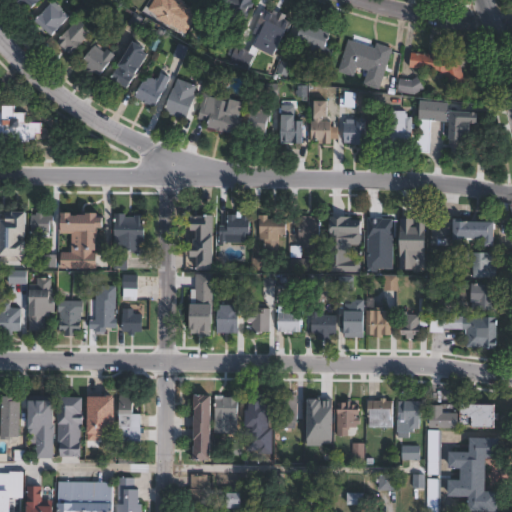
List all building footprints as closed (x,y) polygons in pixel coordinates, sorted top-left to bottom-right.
[(38,0),(26,12),(14,0),(38,0)] [(69,16),(49,35),(35,20),(52,4),(50,2),(52,0),(54,0),(63,9),(62,10),(69,16)] [(164,0),(166,1),(155,18),(144,11),(151,0),(164,0)] [(251,0),(247,10),(238,30),(212,17),(220,0),(233,0),(238,2),(239,0),(251,0)] [(265,9),(273,13),(274,9),(278,11),(279,10),(287,15),(285,18),(293,22),(288,32),(286,30),(284,34),(288,36),(283,47),(279,46),(275,55),(253,44),(250,51),(258,55),(252,69),(231,58),(237,45),(238,46),(244,33),(251,37),(265,9)] [(175,27),(178,29),(176,31),(172,29),(157,20),(163,11),(178,19),(176,22),(178,23),(175,27)] [(95,27),(72,54),(57,41),(81,14),(95,27)] [(336,49),(331,62),(316,57),(314,64),(300,60),(304,47),(296,44),(303,24),(330,33),(326,46),(336,49)] [(348,39),(376,47),(377,43),(393,48),(380,90),(364,85),(368,70),(357,67),(354,77),(338,72),(348,39)] [(97,42),(107,49),(108,48),(115,54),(100,76),(94,72),(92,76),(83,70),(86,66),(82,62),(93,47),(97,42)] [(142,63),(127,88),(121,85),(119,88),(109,82),(128,50),(136,55),(134,58),(142,63)] [(412,52),(425,54),(425,53),(441,55),(441,56),(459,59),(467,85),(465,85),(468,96),(458,99),(455,88),(450,90),(446,74),(440,73),(441,71),(410,67),(412,52)] [(171,77),(154,107),(134,96),(144,80),(145,80),(148,74),(157,80),(162,72),(171,77)] [(418,76),(424,88),(415,94),(398,92),(400,78),(412,80),(418,76)] [(197,85),(194,94),(196,95),(187,120),(164,112),(173,88),(174,88),(178,78),(197,85)] [(357,93),(356,110),(344,109),(346,92),(357,93)] [(209,105),(213,106),(215,98),(229,102),(227,108),(229,108),(231,99),(245,102),(241,115),(234,113),(233,116),(238,117),(233,133),(223,130),(223,132),(217,130),(217,129),(207,127),(211,112),(209,112),(208,117),(198,115),(203,93),(212,95),(209,105)] [(328,100),(328,116),(323,116),(323,121),(332,121),(331,144),(318,144),(319,139),(312,139),(312,121),(314,121),(315,100),(328,100)] [(450,102),(449,121),(432,120),(430,152),(418,152),(421,100),(450,102)] [(15,105),(15,112),(26,112),(26,122),(41,121),(42,133),(36,133),(36,139),(30,139),(30,144),(22,144),(22,140),(0,140),(0,106),(1,111),(2,111),(2,105),(15,105)] [(272,109),(270,122),(268,121),(266,133),(248,131),(251,107),(272,109)] [(492,113),(490,146),(478,145),(479,124),(473,123),(472,132),(466,132),(464,153),(452,152),(453,140),(450,139),(451,110),(492,113)] [(407,111),(407,117),(414,117),(414,124),(416,124),(416,129),(413,129),(413,145),(374,146),(374,130),(387,130),(386,111),(407,111)] [(309,122),(308,143),(293,143),(293,142),(281,141),(282,121),(293,122),(294,120),(303,120),(303,121),(309,122)] [(367,121),(366,144),(352,144),(352,143),(345,143),(345,126),(357,126),(357,121),(367,121)] [(91,211),(91,214),(101,214),(100,223),(97,223),(97,235),(102,235),(101,247),(94,247),(94,250),(80,250),(80,246),(72,246),(73,234),(78,234),(78,223),(74,223),(74,213),(83,214),(83,210),(91,211)] [(45,212),(45,215),(53,215),(53,226),(50,226),(50,232),(31,232),(32,215),(36,215),(36,212),(45,212)] [(126,213),(126,217),(135,217),(134,215),(145,215),(145,254),(134,254),(134,251),(125,251),(125,253),(114,253),(114,219),(116,219),(116,213),(126,213)] [(22,258),(0,258),(0,214),(24,215),(22,258)] [(213,214),(213,238),(216,238),(216,244),(212,244),(212,267),(204,267),(204,269),(185,269),(185,256),(195,256),(195,242),(192,242),(192,249),(188,249),(188,242),(185,242),(184,224),(191,224),(191,215),(203,215),(203,214),(213,214)] [(238,214),(238,217),(241,217),(241,216),(250,216),(250,243),(219,243),(219,226),(229,226),(229,214),(238,214)] [(287,219),(287,235),(279,235),(279,239),(279,248),(266,248),(266,240),(260,240),(261,215),(268,215),(268,219),(287,219)] [(313,216),(313,218),(320,218),(320,235),(323,235),(323,243),(314,243),(314,248),(302,248),(302,258),(291,258),(291,246),(302,246),(302,242),(299,242),(300,215),(313,216)] [(356,215),(356,216),(364,217),(364,228),(368,229),(368,216),(396,217),(396,241),(383,240),(383,246),(335,244),(335,216),(343,216),(343,215),(356,215)] [(400,267),(414,267),(414,258),(424,258),(424,218),(400,218),(400,267)] [(496,220),(495,246),(486,246),(487,239),(461,238),(461,243),(454,243),(454,219),(496,220)] [(452,245),(433,245),(434,226),(452,227),(452,245)] [(475,249),(475,252),(498,253),(497,261),(493,261),(493,266),(498,266),(498,278),(474,278),(474,259),(457,259),(457,249),(475,249)] [(58,255),(57,268),(43,268),(43,255),(58,255)] [(128,269),(114,269),(114,256),(128,256),(128,269)] [(350,272),(327,272),(327,257),(350,257),(350,272)] [(309,259),(309,271),(289,271),(290,259),(309,259)] [(27,271),(27,285),(8,285),(8,271),(27,271)] [(322,274),(322,291),(309,290),(309,274),(322,274)] [(137,301),(123,301),(123,275),(139,275),(139,289),(137,289),(137,301)] [(399,276),(399,291),(385,291),(386,276),(399,276)] [(51,288),(51,294),(54,294),(53,314),(48,314),(48,316),(43,316),(43,331),(27,331),(28,289),(36,289),(36,278),(50,278),(50,288),(51,288)] [(489,285),(489,289),(495,289),(494,296),(497,296),(497,311),(472,310),(472,299),(471,299),(471,296),(472,296),(472,291),(466,291),(466,285),(489,285)] [(196,303),(196,310),(209,310),(209,333),(199,333),(199,330),(188,330),(188,292),(201,292),(201,303),(196,303)] [(458,312),(438,313),(438,299),(458,298),(458,312)] [(84,301),(84,313),(81,313),(81,332),(76,332),(76,336),(65,336),(65,332),(59,332),(60,312),(58,312),(59,301),(84,301)] [(0,302),(10,302),(10,308),(21,308),(22,332),(13,332),(13,335),(0,335),(0,302)] [(230,305),(230,310),(239,310),(239,333),(217,333),(217,310),(221,310),(221,305),(230,305)] [(325,305),(325,316),(338,316),(338,335),(330,335),(330,340),(318,339),(318,335),(311,335),(312,312),(317,312),(317,305),(325,305)] [(305,312),(305,320),(304,320),(304,326),(301,325),(301,329),(302,329),(302,331),(301,331),(301,332),(293,332),(293,334),(284,334),(284,332),(278,332),(279,306),(291,306),(291,311),(304,311),(304,312),(305,312)] [(271,308),(270,332),(261,332),(261,334),(252,334),(252,333),(247,333),(247,326),(252,326),(252,322),(246,322),(247,312),(257,312),(257,308),(271,308)] [(383,308),(383,311),(392,311),(392,335),(383,335),(383,338),(373,338),(373,335),(367,335),(368,311),(375,311),(375,308),(383,308)] [(111,309),(111,321),(114,321),(114,330),(103,330),(103,335),(91,335),(91,332),(86,332),(86,322),(92,322),(92,309),(111,309)] [(143,314),(142,332),(135,332),(135,336),(129,335),(129,332),(122,332),(123,309),(135,309),(134,314),(143,314)] [(408,311),(408,314),(428,314),(428,335),(415,335),(415,339),(407,339),(407,335),(401,335),(401,326),(403,326),(403,311),(408,311)] [(465,317),(465,318),(482,318),(482,317),(498,317),(497,349),(484,349),(484,347),(468,347),(468,336),(466,336),(466,330),(445,330),(445,333),(431,332),(431,316),(465,317)] [(214,394),(213,413),(208,413),(206,463),(193,462),(192,422),(193,394),(198,394),(199,391),(207,391),(207,394),(214,394)] [(133,395),(133,414),(142,415),(142,456),(129,456),(129,464),(119,464),(120,395),(133,395)] [(269,432),(247,432),(248,395),(269,395),(269,432)] [(298,395),(298,423),(296,423),(296,428),(278,428),(278,398),(291,398),(291,395),(298,395)] [(20,397),(19,437),(11,437),(11,441),(0,440),(1,396),(20,397)] [(240,398),(240,421),(232,421),(232,434),(217,434),(218,396),(226,396),(226,398),(240,398)] [(51,402),(51,429),(49,429),(48,458),(34,458),(34,437),(25,436),(24,404),(32,404),(32,398),(46,398),(46,402),(51,402)] [(387,398),(387,401),(393,401),(394,428),(370,428),(370,401),(381,401),(381,398),(387,398)] [(81,416),(81,427),(77,427),(76,459),(55,458),(56,426),(54,426),(55,399),(80,399),(79,416),(81,416)] [(109,400),(111,438),(99,437),(98,448),(84,448),(83,399),(109,400)] [(331,404),(330,425),(326,424),(326,431),(309,430),(310,424),(307,424),(307,420),(304,420),(304,413),(307,413),(308,406),(309,406),(310,401),(322,401),(322,404),(331,404)] [(350,401),(350,403),(358,403),(358,415),(356,415),(356,417),(359,417),(359,425),(355,425),(355,428),(348,428),(348,430),(347,430),(347,436),(336,436),(336,403),(345,403),(345,401),(350,401)] [(423,414),(423,417),(421,417),(420,429),(415,429),(415,433),(395,433),(395,427),(398,427),(398,424),(397,424),(397,420),(399,420),(399,415),(399,401),(425,402),(425,410),(424,410),(424,414),(423,414)] [(456,405),(456,414),(458,414),(458,429),(428,429),(429,405),(456,405)] [(497,405),(496,428),(475,428),(475,418),(469,417),(469,424),(462,424),(463,405),(497,405)] [(304,430),(303,443),(305,443),(305,458),(295,458),(295,442),(297,442),(297,430),(304,430)] [(427,475),(426,475),(427,430),(439,430),(439,431),(438,475),(427,475)] [(482,459),(481,492),(493,492),(493,505),(493,511),(464,511),(464,510),(465,498),(446,498),(443,497),(444,480),(456,481),(456,469),(444,469),(445,452),(447,452),(465,452),(465,439),(465,438),(496,439),(495,459),(482,459)] [(336,456),(323,456),(323,439),(335,439),(336,456)] [(366,444),(365,465),(352,465),(353,443),(366,444)] [(421,446),(421,455),(424,455),(424,460),(403,460),(403,446),(421,446)] [(212,490),(211,511),(187,511),(188,489),(191,489),(191,475),(208,475),(208,490),(212,490)] [(391,491),(375,491),(375,476),(391,476),(391,491)] [(135,478),(135,490),(140,490),(140,501),(140,505),(143,505),(143,511),(118,511),(118,478),(135,478)] [(426,511),(427,479),(437,479),(437,511),(426,511)] [(25,494),(10,494),(10,480),(24,480),(25,494)] [(58,511),(58,483),(58,482),(113,483),(113,511),(58,511)] [(54,501),(53,511),(27,511),(28,489),(28,487),(41,487),(43,487),(43,500),(54,501)] [(238,510),(224,510),(224,494),(239,494),(238,510)] [(361,506),(344,506),(344,494),(361,494),(361,506)] [(0,511),(0,496),(8,496),(8,511),(0,511)]
